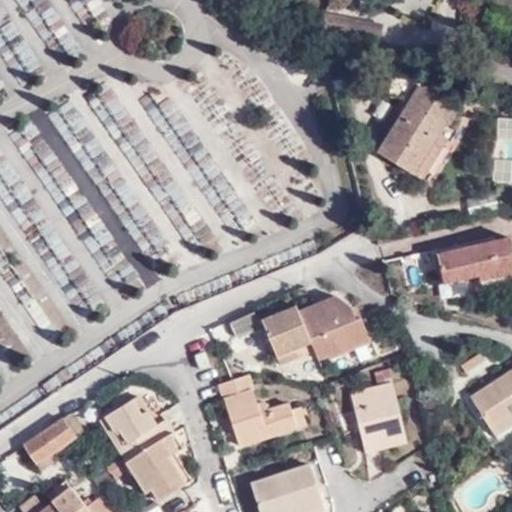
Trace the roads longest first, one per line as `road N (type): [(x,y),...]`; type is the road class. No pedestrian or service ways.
road 1 (residential): [(511,341),(390,309),(332,268),(190,324),(172,339)]
road 2 (residential): [(172,339),(0,447)]
road 3 (residential): [(172,339),(221,511)]
